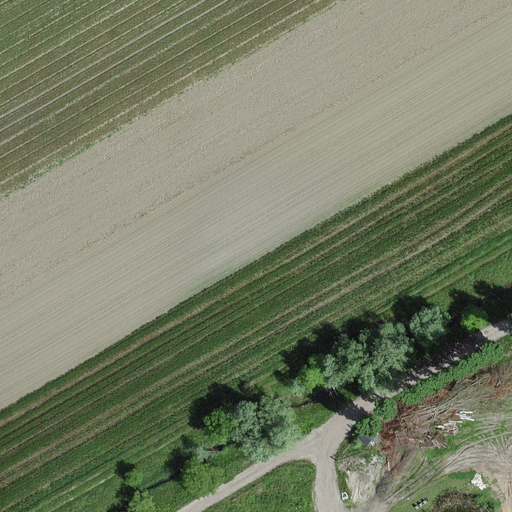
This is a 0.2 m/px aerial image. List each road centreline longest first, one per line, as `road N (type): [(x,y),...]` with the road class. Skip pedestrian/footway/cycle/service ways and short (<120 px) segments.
road 1 (track): [(511,244),(47,511)]
road 2 (track): [(198,511),(511,334)]
